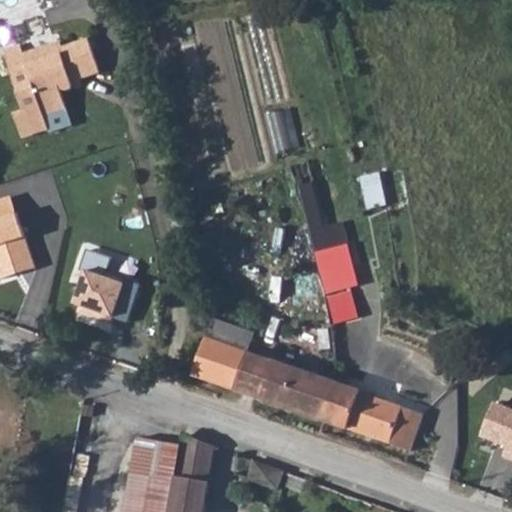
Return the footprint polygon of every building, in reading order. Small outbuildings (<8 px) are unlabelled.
[(23,43),(8,49),(28,108),(18,111),(25,136),(49,129),(51,133),(77,125),(69,92),(76,95),(79,86),(77,82),(107,74),(97,43),(69,51),(65,42),(48,47),(50,49),(27,56),(23,43)] [(271,134),(292,136),(294,108),(274,107),(271,134)] [(362,173),(369,204),(389,200),(382,169),(362,173)] [(12,191),(0,194),(0,275),(34,265),(12,191)] [(309,207),(332,315),(353,311),(347,285),(361,282),(347,217),(322,222),(319,205),(309,207)] [(105,273),(86,267),(74,302),(80,304),(78,312),(111,323),(113,317),(128,322),(142,282),(106,270),(105,273)] [(212,316),(189,375),(326,419),(338,384),(248,352),(255,331),(212,316)] [(338,384),(326,419),(413,450),(426,415),(338,384)] [(511,410),(491,403),(479,435),(504,445),(501,458),(511,460),(511,410)] [(170,511),(179,463),(184,431),(138,424),(123,511),(170,511)] [(220,436),(186,424),(184,431),(179,463),(213,473),(220,436)] [(290,460),(256,449),(251,465),(284,475),(290,460)] [(206,511),(213,473),(179,463),(170,511),(206,511)]
